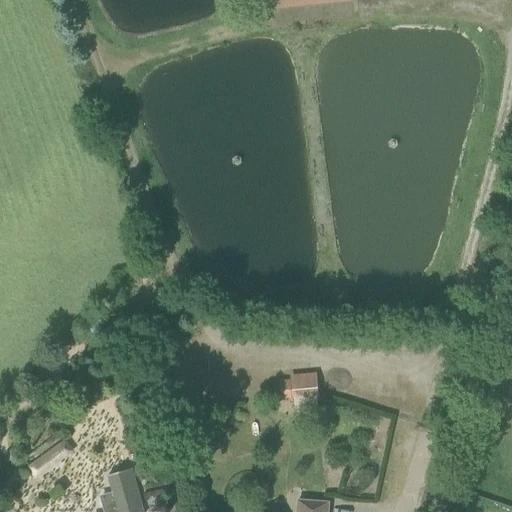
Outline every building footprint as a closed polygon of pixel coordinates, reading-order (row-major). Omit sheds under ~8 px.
[(264,0),(266,12),(356,2),(355,0),(264,0)] [(295,399),(318,397),(316,374),(293,375),(295,399)] [(64,441),(29,466),(37,477),(72,452),(64,441)] [(144,511),(132,468),(109,475),(113,492),(102,495),(106,511),(144,511)] [(328,511),(329,502),(297,500),(296,511),(328,511)]
